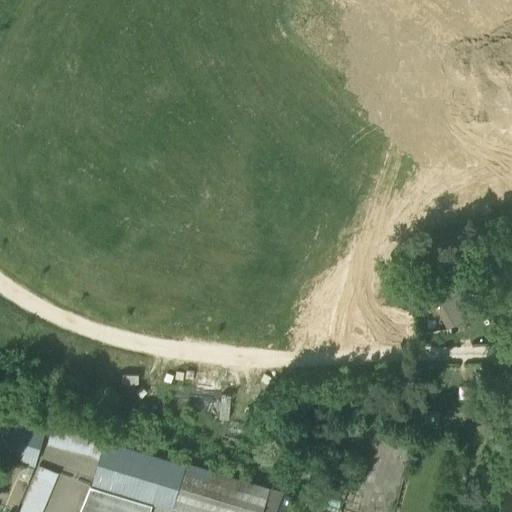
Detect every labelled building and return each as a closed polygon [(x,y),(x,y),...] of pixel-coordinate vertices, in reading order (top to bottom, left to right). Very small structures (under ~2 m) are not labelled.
[(458,275),(430,290),(438,304),(443,302),(455,325),(477,313),(464,290),(466,289),(458,275)] [(221,393),(222,416),(233,415),(232,392),(221,393)] [(439,430),(441,412),(411,408),(409,426),(439,430)] [(4,413),(0,439),(0,451),(44,457),(49,419),(4,413)] [(368,419),(353,415),(348,431),(363,435),(368,419)] [(54,424),(48,443),(58,446),(64,427),(54,424)] [(64,427),(58,446),(69,449),(74,430),(64,427)] [(74,430),(69,449),(79,452),(85,433),(74,430)] [(85,433),(79,452),(89,455),(95,436),(85,433)] [(95,436),(89,455),(100,458),(105,439),(95,436)] [(35,474),(55,482),(59,473),(39,464),(35,474)] [(31,484),(51,492),(55,482),(35,474),(31,484)] [(27,493),(47,502),(51,492),(31,484),(27,493)] [(149,511),(152,503),(91,486),(80,511),(149,511)] [(292,511),(298,496),(284,490),(275,511),(292,511)] [(23,503),(43,511),(47,502),(27,493),(23,503)] [(19,511),(42,511),(43,511),(23,503),(19,511)] [(181,511),(152,503),(149,511),(181,511)]
